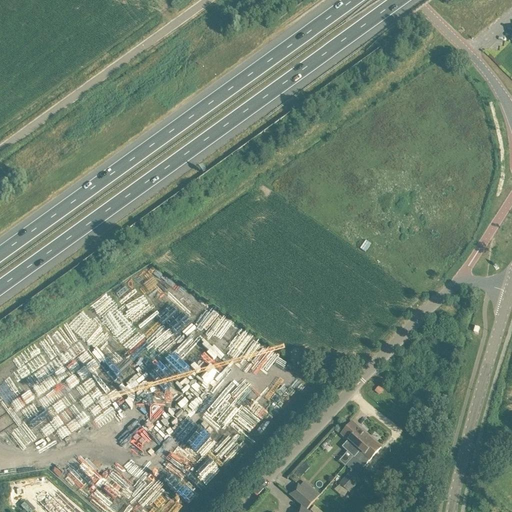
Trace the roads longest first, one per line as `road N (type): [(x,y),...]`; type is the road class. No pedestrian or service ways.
road 1 (motorway): [(0,286),(401,0)]
road 2 (motorway): [(352,0),(0,253)]
road 3 (unclassified): [(235,511),(459,276),(510,290)]
road 4 (unclassified): [(0,149),(207,0)]
road 5 (unclassified): [(450,511),(510,290)]
road 6 (unclassified): [(511,114),(483,67),(415,0)]
road 7 (unknown): [(0,459),(79,478),(134,462)]
